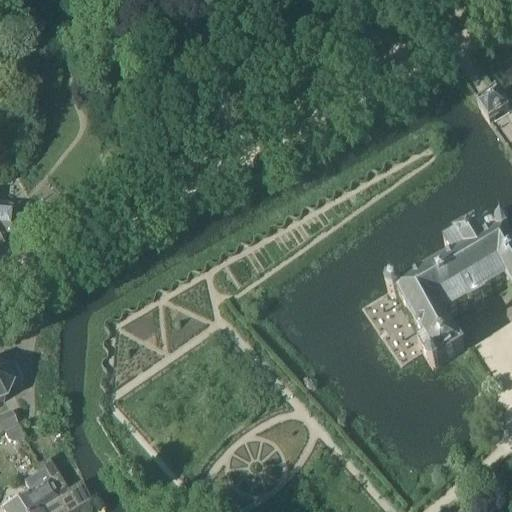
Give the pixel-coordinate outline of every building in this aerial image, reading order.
[(500,118),(509,113),(496,95),(488,100),(477,108),(489,126),(500,118)] [(0,246),(1,247),(2,237),(13,238),(16,209),(0,207),(0,246)] [(511,297),(511,243),(504,231),(506,228),(505,223),(501,221),(496,223),(493,229),(491,226),(479,233),(476,227),(454,239),(455,242),(445,248),(452,261),(401,290),(400,287),(394,285),(389,288),(388,294),(390,299),(396,300),(399,299),(425,343),(419,347),(423,355),(431,370),(456,356),(463,352),(447,322),(468,310),(469,311),(485,301),(485,300),(507,288),(511,297)] [(0,405),(8,402),(12,387),(18,384),(10,365),(3,368),(0,366),(0,405)] [(0,435),(3,434),(16,428),(17,428),(11,415),(0,420),(0,435)] [(22,441),(16,428),(3,434),(8,443),(14,445),(22,441)] [(39,511),(79,511),(89,507),(79,488),(65,496),(47,464),(37,470),(40,476),(41,475),(46,485),(48,484),(57,502),(39,511)] [(0,511),(39,511),(41,511),(57,502),(48,484),(46,485),(41,475),(40,476),(23,485),(29,495),(9,506),(8,505),(6,506),(7,507),(0,511)]
